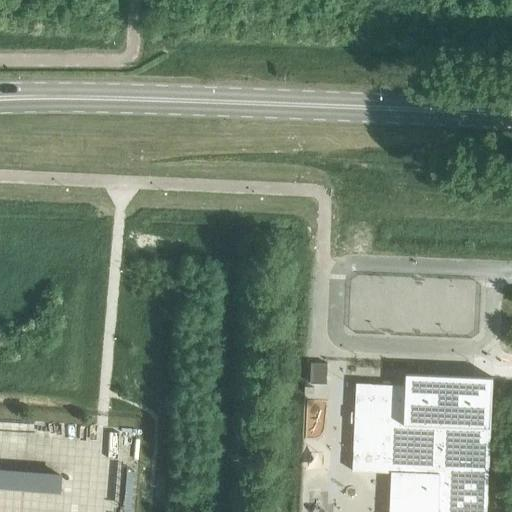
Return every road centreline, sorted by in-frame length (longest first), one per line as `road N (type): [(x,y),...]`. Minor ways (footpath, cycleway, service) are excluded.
road 1 (primary): [(511,114),(0,99)]
road 2 (residential): [(492,269),(358,261),(336,276),(332,329),(346,341),(481,343)]
